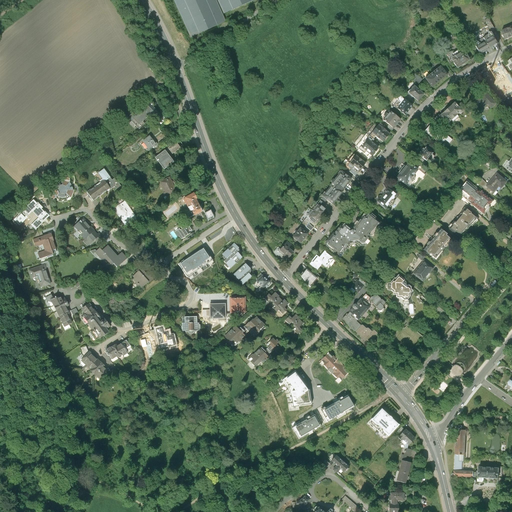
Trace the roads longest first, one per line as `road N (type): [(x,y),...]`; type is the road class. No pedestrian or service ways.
road 1 (residential): [(283,279),(428,106),(511,47)]
road 2 (track): [(395,388),(177,511)]
road 3 (primary): [(176,67),(234,215),(283,279)]
road 4 (tertiary): [(511,265),(400,394)]
road 5 (primary): [(283,279),(400,394)]
